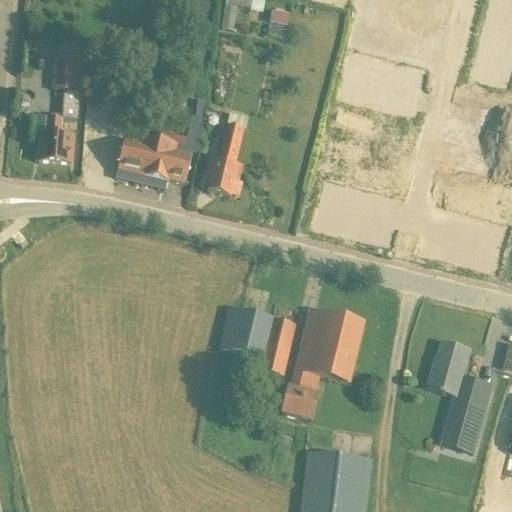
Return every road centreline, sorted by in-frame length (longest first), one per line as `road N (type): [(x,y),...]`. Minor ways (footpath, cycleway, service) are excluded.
road 1 (residential): [(511,309),(75,203),(0,202)]
road 2 (residential): [(461,0),(432,116),(511,137)]
